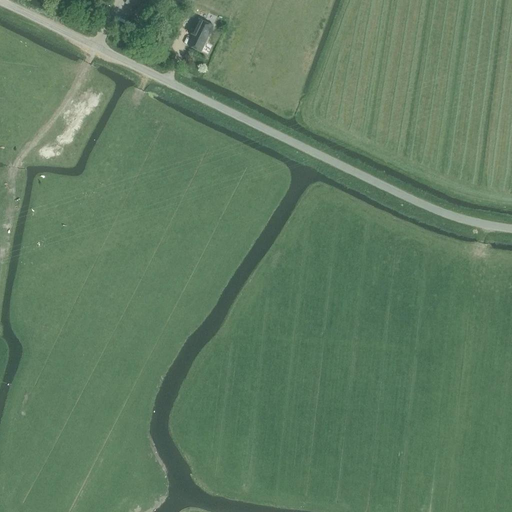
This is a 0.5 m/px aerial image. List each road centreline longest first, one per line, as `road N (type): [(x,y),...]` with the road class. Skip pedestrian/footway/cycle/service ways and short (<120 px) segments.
road 1 (tertiary): [(511,228),(399,194),(0,2)]
road 2 (track): [(0,273),(16,166),(95,48)]
